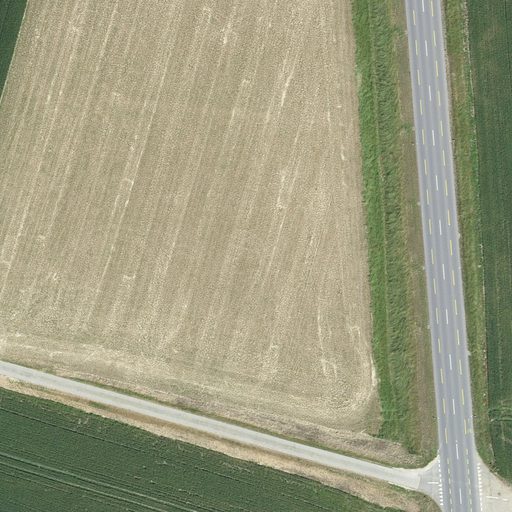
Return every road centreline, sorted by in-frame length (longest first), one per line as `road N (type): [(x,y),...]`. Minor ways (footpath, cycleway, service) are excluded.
road 1 (track): [(511,497),(0,361)]
road 2 (secondary): [(467,511),(428,0)]
